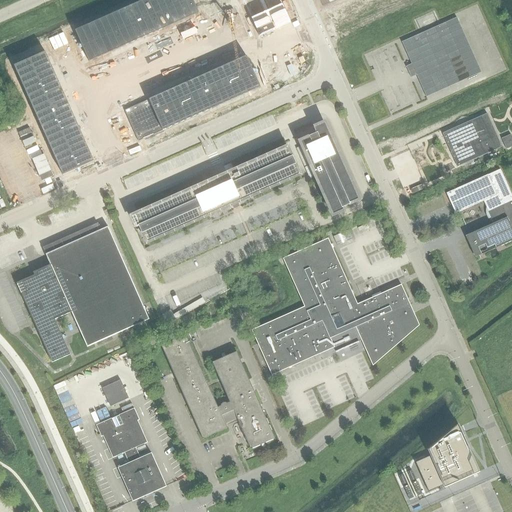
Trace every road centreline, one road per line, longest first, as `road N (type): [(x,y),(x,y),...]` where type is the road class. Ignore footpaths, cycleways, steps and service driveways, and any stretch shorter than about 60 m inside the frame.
road 1 (unclassified): [(0,225),(333,75)]
road 2 (unclassified): [(170,511),(295,457),(450,338)]
road 3 (unclassified): [(450,338),(333,75)]
road 4 (unclassified): [(66,511),(0,371)]
road 5 (unclassified): [(511,477),(450,338)]
